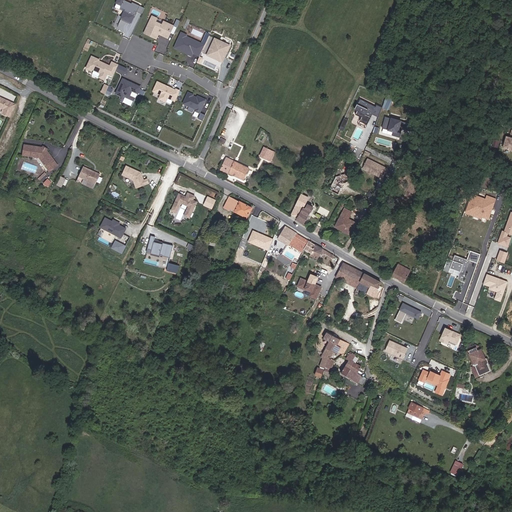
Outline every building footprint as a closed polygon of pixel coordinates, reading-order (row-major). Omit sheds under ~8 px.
[(124,0),(117,0),(116,3),(121,5),(120,8),(125,10),(121,18),(132,23),(137,12),(142,14),(145,8),(132,2),(131,4),(124,0)] [(158,18),(151,15),(143,34),(157,40),(159,35),(168,39),(174,25),(163,21),(162,24),(156,21),(158,18)] [(209,34),(206,32),(201,43),(187,36),(188,35),(181,32),(174,48),(192,56),(193,54),(199,57),(209,34)] [(230,45),(215,38),(207,55),(222,62),(230,45)] [(100,59),(91,55),(85,69),(92,72),(93,70),(94,71),(96,67),(100,69),(98,72),(100,73),(98,77),(105,80),(108,74),(113,77),(116,71),(119,64),(112,61),(110,65),(99,60),(100,59)] [(127,68),(119,64),(116,71),(124,75),(127,68)] [(141,86),(122,78),(115,94),(121,96),(123,93),(129,96),(132,91),(138,94),(141,86)] [(175,89),(157,81),(153,91),(160,95),(158,99),(166,102),(168,98),(175,101),(180,90),(176,88),(175,89)] [(105,83),(102,91),(106,94),(110,85),(105,83)] [(193,94),(188,92),(182,103),(195,110),(194,111),(200,114),(206,100),(197,96),(197,97),(192,96),(193,94)] [(0,106),(5,108),(9,100),(2,97),(0,97),(0,106)] [(383,107),(389,109),(393,99),(386,97),(383,107)] [(378,118),(382,108),(376,106),(375,108),(359,101),(357,107),(359,108),(356,117),(362,120),(361,123),(368,126),(372,115),(378,118)] [(401,129),(403,122),(385,117),(382,128),(393,131),(392,135),(399,137),(401,132),(399,132),(400,129),(401,129)] [(344,131),(349,119),(345,118),(340,129),(344,131)] [(413,125),(403,122),(401,129),(410,132),(413,125)] [(59,166),(48,150),(45,148),(26,144),(25,156),(41,158),(51,171),(59,166)] [(275,152),(264,147),(259,156),(271,161),(275,152)] [(250,169),(227,157),(221,170),(244,181),(250,169)] [(387,168),(368,159),(363,168),(368,171),(369,170),(371,171),(371,172),(382,178),(387,168)] [(84,166),(79,177),(96,185),(101,174),(84,166)] [(128,167),(124,176),(135,181),(138,189),(150,184),(149,180),(145,181),(144,177),(143,177),(142,175),(143,175),(142,174),(128,167)] [(350,173),(337,176),(330,189),(338,194),(344,183),(346,183),(347,184),(352,182),(350,173)] [(62,176),(58,185),(64,188),(68,179),(62,176)] [(48,178),(44,183),(48,187),(53,182),(48,178)] [(180,194),(172,211),(178,214),(182,203),(190,207),(185,216),(190,219),(198,203),(194,201),(196,197),(189,194),(187,198),(180,194)] [(490,209),(494,198),(486,195),(485,199),(473,194),(467,212),(470,214),(472,210),(481,214),(480,215),(487,217),(489,212),(487,211),(488,208),(490,209)] [(295,221),(303,226),(312,208),(307,206),(305,209),(304,208),(308,199),(302,195),(290,215),(296,219),(295,221)] [(234,212),(233,213),(245,219),(251,208),(238,202),(237,203),(227,198),(222,209),(228,212),(229,210),(234,212)] [(335,227),(344,231),(345,229),(350,232),(353,227),(354,228),(356,223),(348,219),(351,212),(344,209),(335,227)] [(511,213),(503,236),(501,236),(498,244),(508,248),(511,239),(507,238),(508,234),(511,235),(511,213)] [(115,223),(106,218),(101,228),(122,238),(125,232),(121,230),(123,227),(120,225),(121,224),(116,221),(115,223)] [(277,240),(288,245),(294,233),(284,227),(277,240)] [(272,239),(252,231),(248,242),(268,250),(272,239)] [(296,244),(303,249),(307,242),(296,235),(289,246),(293,248),(296,244)] [(170,258),(174,246),(163,243),(163,245),(155,242),(156,237),(151,236),(148,249),(152,250),(151,254),(160,257),(160,255),(162,256),(170,258)] [(313,246),(307,242),(303,249),(309,253),(308,255),(315,259),(319,251),(321,248),(319,247),(314,244),(313,246)] [(123,252),(126,246),(120,243),(116,250),(121,252),(121,251),(123,252)] [(296,244),(293,248),(301,253),(303,249),(296,244)] [(333,256),(321,248),(319,251),(331,258),(333,256)] [(507,253),(500,250),(496,260),(504,263),(507,253)] [(477,263),(480,255),(473,253),(470,260),(477,263)] [(469,261),(454,256),(452,261),(447,259),(443,271),(448,273),(449,272),(450,269),(460,272),(459,275),(462,276),(460,281),(462,281),(469,261)] [(179,266),(168,263),(166,271),(177,274),(179,266)] [(380,283),(341,263),(335,277),(353,286),(356,288),(359,282),(368,286),(365,292),(364,296),(374,301),(375,298),(373,297),(380,283)] [(410,271),(398,264),(391,276),(403,283),(410,271)] [(504,282),(486,275),(483,285),(489,287),(488,290),(497,293),(494,300),(499,302),(506,286),(503,285),(504,282)] [(318,299),(324,286),(301,277),(297,286),(311,292),(309,296),(318,299)] [(359,282),(356,288),(365,292),(368,286),(359,282)] [(465,293),(454,291),(453,298),(463,300),(462,309),(466,309),(467,304),(474,305),(475,297),(472,297),(473,292),(466,291),(465,293)] [(420,312),(402,303),(393,319),(400,322),(405,312),(417,318),(420,312)] [(419,311),(429,315),(431,309),(421,305),(419,311)] [(455,343),(459,334),(444,328),(439,340),(445,343),(447,339),(455,343)] [(325,355),(329,357),(332,353),(335,354),(336,351),(341,354),(347,343),(326,332),(322,338),(328,341),(321,353),(325,355)] [(406,349),(387,341),(383,350),(401,358),(406,349)] [(469,364),(473,375),(488,368),(486,362),(488,361),(486,356),(483,357),(479,347),(475,349),(474,346),(466,349),(472,362),(469,364)] [(344,359),(347,360),(350,362),(354,356),(347,353),(344,359)] [(328,359),(329,357),(325,355),(324,357),(320,366),(323,368),(324,368),(328,359)] [(328,359),(324,368),(329,371),(334,362),(328,359)] [(351,362),(349,367),(347,370),(357,375),(359,373),(356,372),(359,367),(351,362)] [(356,383),(360,377),(357,375),(347,370),(344,368),(340,374),(356,383)] [(426,378),(428,373),(422,370),(418,380),(423,382),(425,377),(426,378)] [(441,394),(447,379),(447,378),(449,374),(441,370),(439,375),(429,371),(428,373),(426,378),(437,382),(438,384),(437,385),(435,392),(441,394)] [(360,377),(356,383),(361,386),(364,379),(360,377)] [(408,410),(417,415),(419,415),(419,416),(422,409),(410,404),(408,410)] [(458,475),(464,463),(456,459),(450,472),(458,475)]
